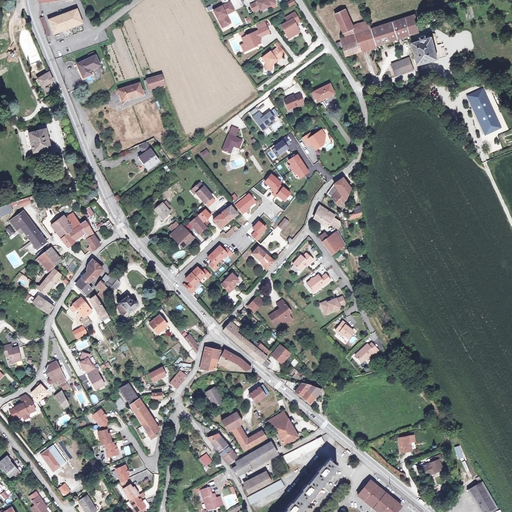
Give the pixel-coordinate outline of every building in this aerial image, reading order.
[(272,0),(261,0),(256,2),(256,3),(250,6),(253,12),(259,9),(260,11),(268,7),(268,6),(274,3),(272,0)] [(229,2),(213,11),(222,28),(228,24),(224,16),(226,15),(225,14),(233,9),(229,2)] [(77,10),(48,21),(54,34),(82,24),(77,10)] [(344,10),(334,14),(337,21),(347,16),(344,10)] [(297,19),(293,13),(285,18),(287,23),(281,26),(288,38),(294,34),(294,33),(298,31),(294,25),(292,22),(297,19)] [(405,18),(409,36),(416,34),(420,33),(415,15),(405,18)] [(24,16),(5,23),(15,48),(7,50),(0,52),(0,73),(0,75),(40,60),(24,16)] [(347,16),(337,21),(343,33),(353,29),(347,16)] [(43,17),(39,18),(47,38),(51,36),(43,17)] [(361,32),(367,49),(409,36),(405,18),(371,29),(361,32)] [(353,29),(343,33),(345,37),(356,34),(361,51),(367,49),(361,32),(371,29),(369,23),(360,26),(353,29)] [(265,27),(240,39),(243,44),(245,48),(249,50),(256,47),(256,46),(260,44),(258,39),(259,36),(261,37),(268,34),(265,27)] [(356,34),(345,37),(341,39),(341,41),(336,43),(340,48),(343,47),(346,56),(361,51),(356,34)] [(425,35),(420,37),(421,40),(412,43),(417,65),(427,62),(437,59),(432,37),(426,38),(425,35)] [(245,48),(243,44),(240,46),(243,53),(249,50),(245,48)] [(270,53),(269,52),(262,58),(265,62),(265,63),(264,69),(271,70),(272,64),(271,63),(275,60),(276,61),(280,57),(282,56),(275,48),(270,53)] [(94,52),(88,55),(90,58),(77,65),(83,78),(92,74),(91,71),(100,66),(94,52)] [(409,58),(391,64),(396,77),(414,70),(409,58)] [(49,73),(38,79),(42,87),(52,82),(49,73)] [(161,75),(147,80),(150,89),(164,85),(161,75)] [(139,83),(118,90),(122,100),(129,98),(129,99),(138,97),(137,95),(143,93),(139,83)] [(330,85),(313,93),(318,102),(334,94),(330,85)] [(290,98),(283,100),(287,110),(286,110),(289,116),(299,112),(296,106),(297,106),(293,96),(289,97),(290,98)] [(486,96),(471,101),(484,134),(499,128),(486,96)] [(263,118),(259,113),(253,117),(263,131),(268,127),(266,125),(274,119),(269,113),(263,118)] [(228,136),(222,150),(230,154),(233,146),(239,149),(242,140),(235,138),(238,130),(235,129),(231,127),(228,136)] [(28,130),(24,131),(31,159),(38,157),(37,152),(50,149),(45,129),(29,134),(28,130)] [(310,134),(302,139),(308,147),(311,145),(315,150),(319,147),(320,144),(324,141),(325,136),(321,131),(312,137),(310,134)] [(290,143),(286,137),(282,140),(273,147),(280,155),(285,151),(288,149),(286,146),(290,143)] [(150,150),(150,149),(146,143),(140,148),(144,154),(146,153),(144,151),(148,148),(150,150)] [(150,150),(148,148),(144,151),(146,153),(144,154),(139,157),(148,169),(159,161),(150,149),(150,150)] [(289,166),(292,171),(303,164),(300,159),(299,159),(297,156),(288,161),(291,165),(289,166)] [(306,168),(303,164),(292,171),(295,175),(296,174),(299,178),(308,173),(305,169),(306,168)] [(350,189),(343,178),(334,185),(327,194),(332,197),(336,201),(335,202),(341,207),(346,200),(350,189)] [(203,187),(200,183),(193,189),(196,193),(205,204),(212,198),(212,197),(204,187),(203,187)] [(263,191),(269,197),(270,197),(272,194),(273,192),(275,190),(268,185),(263,191)] [(234,203),(231,206),(238,214),(244,210),(253,202),(250,199),(246,194),(242,197),(234,203)] [(274,200),(281,206),(286,200),(280,194),(278,196),(277,198),(274,200)] [(233,201),(234,203),(242,197),(241,195),(233,201)] [(29,198),(18,201),(19,205),(23,204),(24,206),(30,204),(29,202),(30,202),(29,198)] [(215,201),(212,198),(205,204),(208,207),(215,201)] [(163,203),(154,210),(162,220),(163,219),(164,220),(166,218),(165,217),(170,213),(163,203)] [(10,204),(0,207),(0,215),(0,217),(13,212),(10,204)] [(230,206),(225,211),(232,219),(234,217),(237,215),(230,206)] [(334,215),(319,206),(314,218),(327,226),(330,222),(333,224),(332,225),(338,228),(341,225),(340,222),(333,217),(334,215)] [(90,207),(87,209),(88,211),(91,216),(95,213),(90,207)] [(205,210),(197,216),(203,223),(210,216),(205,210)] [(225,211),(213,220),(220,228),(222,227),(227,223),(232,219),(225,211)] [(23,212),(11,221),(17,230),(21,228),(36,249),(45,242),(23,212)] [(362,216),(361,212),(356,213),(349,215),(351,220),(362,216)] [(72,214),(64,219),(72,230),(76,227),(82,235),(83,237),(85,240),(93,235),(90,230),(85,221),(80,225),(72,214)] [(197,216),(189,223),(199,234),(206,228),(205,226),(203,223),(197,216)] [(62,217),(51,226),(61,239),(67,234),(72,230),(64,219),(62,217)] [(285,218),(277,227),(282,230),(289,222),(285,218)] [(103,223),(98,226),(100,228),(103,225),(108,231),(113,227),(109,221),(104,224),(103,223)] [(193,239),(181,225),(179,226),(176,222),(172,226),(176,230),(173,232),(170,235),(183,248),(193,239)] [(247,232),(256,240),(265,230),(256,222),(248,231),(247,232)] [(76,227),(72,230),(67,234),(74,243),(75,243),(78,241),(77,239),(82,235),(76,227)] [(236,227),(227,235),(229,238),(238,229),(236,227)] [(324,234),(318,238),(331,255),(344,246),(337,232),(327,238),(324,234)] [(68,248),(74,243),(67,234),(61,239),(68,248)] [(100,245),(93,235),(85,240),(90,246),(87,248),(91,252),(93,251),(100,245)] [(209,263),(215,270),(220,266),(217,263),(221,259),(226,255),(228,257),(231,254),(226,248),(223,250),(222,248),(219,245),(209,254),(211,257),(213,259),(209,263)] [(54,267),(61,260),(51,247),(43,253),(54,267)] [(274,261),(258,247),(252,254),(260,262),(266,271),(274,261)] [(54,267),(43,253),(38,258),(49,273),(54,267)] [(301,255),(293,264),(301,271),(306,265),(309,262),(310,264),(314,259),(307,253),(303,257),(301,255)] [(103,269),(92,260),(88,264),(86,271),(87,272),(81,279),(88,285),(95,277),(94,277),(97,274),(99,275),(102,272),(103,269)] [(186,281),(183,283),(191,292),(195,289),(193,286),(198,281),(204,275),(207,278),(210,275),(203,268),(200,271),(198,268),(196,266),(187,275),(189,277),(191,280),(188,283),(186,281)] [(61,275),(54,269),(40,287),(39,286),(36,289),(45,295),(47,292),(49,294),(50,291),(49,290),(61,275)] [(224,282),(221,285),(229,293),(232,289),(230,288),(233,285),(238,280),(231,274),(224,282)] [(319,274),(307,283),(313,292),(325,283),(325,284),(331,280),(326,274),(321,278),(319,274)] [(117,280),(112,276),(108,280),(105,285),(108,289),(108,293),(111,293),(115,288),(117,288),(118,288),(119,286),(120,285),(120,284),(120,283),(119,281),(117,280)] [(105,285),(108,280),(104,277),(100,282),(105,285)] [(88,285),(81,279),(76,285),(86,295),(92,289),(88,285)] [(100,282),(96,287),(107,296),(108,293),(108,289),(105,285),(100,282)] [(53,307),(39,296),(36,299),(31,296),(27,302),(32,305),(33,303),(48,314),(53,307)] [(95,296),(91,299),(95,306),(94,307),(100,317),(106,313),(95,296)] [(118,305),(119,305),(116,307),(123,316),(127,313),(128,313),(137,306),(137,305),(137,303),(135,301),(133,301),(133,300),(132,301),(127,296),(120,302),(120,301),(119,302),(118,302),(117,303),(117,304),(118,305)] [(258,297),(253,302),(258,307),(263,302),(258,297)] [(328,301),(321,304),(324,312),(331,310),(332,312),(340,308),(339,306),(346,304),(343,298),(337,300),(337,299),(330,302),(328,303),(328,301)] [(80,299),(73,305),(78,310),(84,318),(87,316),(92,312),(80,299)] [(288,309),(282,300),(277,303),(281,309),(280,309),(281,310),(277,313),(276,311),(269,316),(275,325),(282,320),(283,323),(291,318),(288,314),(286,311),(288,309)] [(258,307),(253,302),(249,307),(254,312),(258,307)] [(87,316),(84,318),(80,322),(84,328),(92,323),(87,316)] [(159,317),(149,324),(157,334),(162,329),(163,330),(168,326),(163,320),(162,321),(159,317)] [(242,326),(234,319),(223,331),(240,345),(245,339),(237,332),(242,326)] [(346,325),(343,322),(336,330),(339,333),(340,332),(344,335),(348,339),(354,333),(345,326),(346,325)] [(79,330),(73,333),(77,340),(83,337),(79,330)] [(188,337),(185,333),(182,336),(197,355),(199,349),(189,336),(188,337)] [(245,339),(240,345),(262,364),(262,363),(266,358),(267,357),(264,354),(257,348),(245,339)] [(368,344),(355,356),(362,363),(365,360),(365,361),(374,353),(375,354),(378,351),(372,343),(369,346),(368,344)] [(260,344),(257,348),(264,354),(267,350),(260,344)] [(11,345),(4,347),(5,354),(8,353),(11,363),(17,362),(16,361),(21,359),(18,348),(12,349),(11,345)] [(290,354),(280,345),(271,355),(282,364),(290,354)] [(220,351),(205,348),(200,369),(208,369),(209,370),(214,369),(215,369),(220,351)] [(241,360),(225,351),(218,363),(231,370),(235,371),(241,360)] [(89,355),(83,353),(81,359),(83,362),(80,363),(84,371),(86,370),(88,374),(96,369),(94,365),(92,366),(88,359),(89,355)] [(290,364),(294,367),(298,362),(294,358),(290,364)] [(51,360),(48,362),(48,365),(48,368),(47,370),(46,372),(52,384),(57,381),(62,391),(69,388),(65,381),(66,381),(55,362),(52,363),(51,360)] [(251,369),(241,360),(235,371),(250,372),(251,369)] [(96,369),(88,374),(89,377),(97,373),(99,372),(97,368),(96,369)] [(162,368),(149,375),(154,382),(166,375),(162,368)] [(296,370),(292,376),(298,380),(301,374),(296,370)] [(97,373),(89,377),(89,378),(96,390),(104,386),(97,373)] [(183,373),(174,385),(177,388),(187,376),(183,373)] [(128,384),(120,390),(129,405),(138,400),(128,384)] [(295,392),(303,398),(309,391),(312,387),(301,384),(295,392)] [(41,385),(31,394),(36,403),(45,395),(48,393),(41,385)] [(263,385),(249,395),(255,404),(269,394),(263,385)] [(312,387),(309,391),(316,397),(322,390),(312,387)] [(219,396),(214,388),(205,393),(214,408),(222,404),(218,397),(219,396)] [(309,391),(303,398),(310,404),(316,397),(309,391)] [(69,404),(63,392),(56,398),(64,408),(69,404)] [(31,400),(26,395),(20,398),(22,404),(15,408),(10,411),(14,418),(19,416),(19,417),(22,415),(27,413),(28,414),(33,411),(34,414),(37,412),(31,400)] [(46,396),(45,395),(36,403),(37,404),(46,396)] [(192,405),(189,399),(184,402),(187,408),(192,405)] [(138,400),(129,405),(132,409),(133,411),(142,406),(138,400)] [(133,411),(139,420),(147,414),(142,406),(133,411)] [(101,410),(92,416),(98,424),(100,427),(106,423),(107,422),(106,420),(105,418),(103,416),(105,415),(101,410)] [(283,412),(266,422),(269,431),(274,428),(283,445),(298,437),(283,412)] [(236,413),(221,421),(228,432),(231,430),(244,451),(266,439),(261,431),(247,439),(239,426),(242,424),(236,413)] [(140,421),(144,428),(153,422),(147,414),(139,420),(140,421)] [(153,422),(144,428),(145,429),(149,436),(152,434),(154,438),(156,436),(154,432),(158,430),(153,422)] [(259,427),(248,433),(242,424),(239,426),(247,439),(261,431),(259,427)] [(106,432),(106,430),(101,431),(97,432),(100,445),(104,444),(110,443),(109,436),(107,437),(107,434),(106,432)] [(217,435),(208,438),(212,444),(220,438),(217,435)] [(413,435),(398,438),(401,452),(411,451),(410,442),(414,441),(413,435)] [(283,457),(286,464),(321,447),(320,445),(324,443),(321,437),(283,457)] [(225,442),(220,438),(212,444),(218,452),(228,446),(225,442)] [(75,440),(67,445),(74,458),(82,454),(75,440)] [(110,443),(104,444),(107,457),(117,454),(116,448),(114,448),(113,446),(113,444),(112,442),(110,443)] [(270,443),(235,463),(238,466),(233,469),(237,477),(277,454),(270,443)] [(232,451),(228,446),(218,452),(223,458),(232,451)] [(457,460),(463,459),(461,446),(455,447),(457,460)] [(61,466),(49,449),(41,455),(53,472),(61,466)] [(237,457),(232,451),(223,458),(225,461),(228,459),(230,462),(237,457)] [(206,454),(200,458),(205,466),(211,462),(206,454)] [(433,462),(422,466),(425,472),(430,470),(431,475),(435,473),(443,470),(439,460),(442,459),(440,455),(431,458),(433,462)] [(7,456),(0,462),(0,467),(3,471),(4,470),(10,477),(18,471),(9,461),(10,460),(7,456)] [(300,511),(315,495),(330,476),(337,467),(328,460),(322,466),(321,466),(316,472),(317,473),(306,485),(305,484),(300,491),(301,492),(291,504),(290,503),(285,509),(286,509),(283,511),(300,511)] [(124,465),(115,469),(120,481),(126,479),(128,478),(127,474),(125,472),(127,471),(127,470),(124,465)] [(267,474),(244,486),(249,494),(271,482),(267,474)] [(129,484),(126,479),(120,481),(124,487),(129,484)] [(281,480),(247,498),(249,506),(285,487),(281,480)] [(358,494),(357,495),(364,501),(376,487),(369,481),(366,485),(363,488),(358,494)] [(482,481),(467,490),(479,511),(491,511),(497,509),(482,481)] [(58,488),(63,496),(71,491),(66,483),(58,488)] [(130,484),(129,484),(124,487),(123,488),(130,500),(136,495),(138,494),(135,488),(133,489),(132,487),(130,484)] [(381,491),(376,487),(364,501),(377,511),(397,511),(401,507),(391,499),(386,506),(376,497),(381,491)] [(209,488),(200,491),(203,498),(206,497),(208,503),(210,502),(211,507),(215,506),(218,505),(218,506),(223,505),(220,497),(215,498),(214,494),(211,495),(209,488)] [(391,499),(381,491),(376,497),(386,506),(391,499)] [(87,495),(78,501),(85,511),(95,511),(97,511),(95,508),(87,495)] [(136,495),(130,500),(129,500),(136,511),(145,506),(141,500),(140,501),(138,499),(137,497),(136,495)] [(42,501),(39,496),(32,501),(35,506),(31,509),(33,511),(47,511),(46,509),(41,502),(42,501)] [(206,497),(203,498),(206,509),(211,507),(210,502),(208,503),(206,497)]
